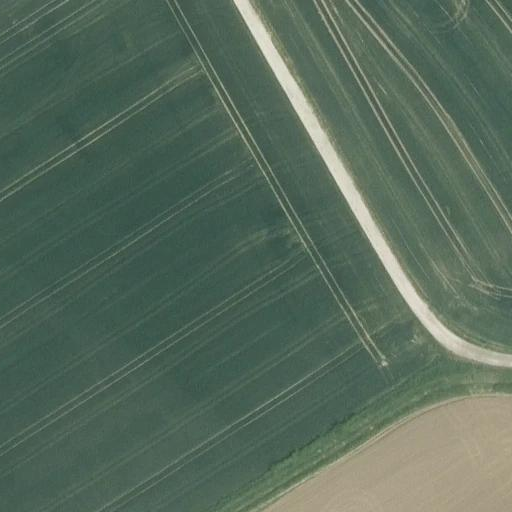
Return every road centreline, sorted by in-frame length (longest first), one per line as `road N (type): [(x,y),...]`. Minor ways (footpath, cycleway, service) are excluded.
road 1 (track): [(511,365),(448,360),(240,0)]
road 2 (track): [(242,511),(420,403),(448,360)]
